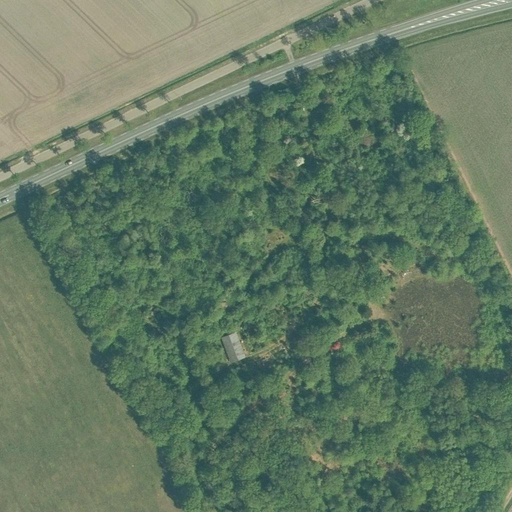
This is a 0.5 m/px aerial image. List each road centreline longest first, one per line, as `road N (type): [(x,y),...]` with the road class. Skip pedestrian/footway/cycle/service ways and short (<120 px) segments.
road 1 (primary): [(0,198),(292,65),(507,0)]
road 2 (unclassified): [(0,176),(373,0)]
road 3 (track): [(298,83),(327,195),(323,300)]
